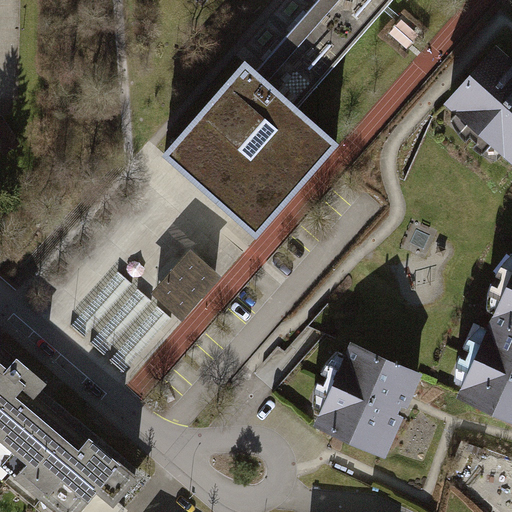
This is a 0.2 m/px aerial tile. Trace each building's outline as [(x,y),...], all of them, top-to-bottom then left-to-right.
[(325,0),(264,70),(253,60),(170,155),(262,235),(344,140),(299,100),(386,0),(325,0)] [(511,64),(493,49),(441,112),(511,170),(511,64)] [(0,149),(4,156),(21,144),(2,116),(0,117),(0,149)] [(222,273),(191,245),(154,288),(185,315),(222,273)] [(511,298),(501,326),(511,330),(511,298)] [(79,324),(88,336),(103,324),(94,312),(79,324)] [(469,403),(511,420),(511,330),(501,326),(469,403)] [(436,379),(358,345),(321,429),(399,463),(436,379)] [(0,355),(0,456),(69,511),(133,511),(158,482),(0,355)] [(511,511),(511,494),(495,511),(511,511)]
